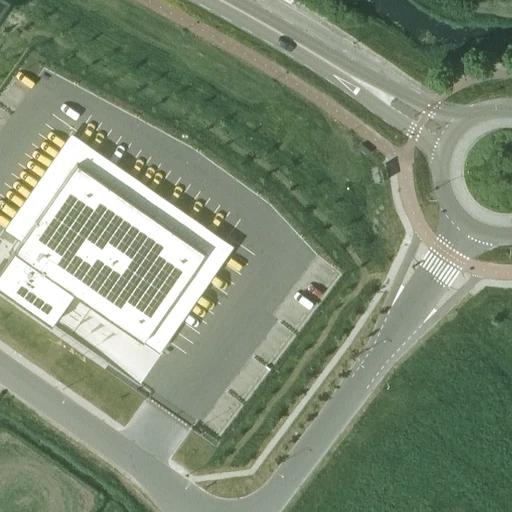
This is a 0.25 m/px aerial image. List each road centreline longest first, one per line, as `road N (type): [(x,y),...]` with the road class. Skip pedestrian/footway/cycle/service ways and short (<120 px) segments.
road 1 (unclassified): [(466,224),(386,343),(250,511)]
road 2 (unknown): [(0,184),(37,142),(60,136),(89,140),(222,209)]
road 3 (unclassified): [(192,511),(0,370)]
road 4 (tertiary): [(353,78),(217,0)]
